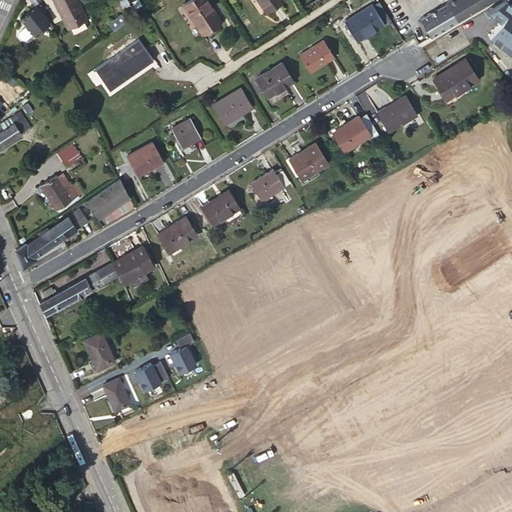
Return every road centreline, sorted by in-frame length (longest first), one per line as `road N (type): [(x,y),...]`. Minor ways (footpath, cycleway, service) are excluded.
road 1 (residential): [(14,282),(410,51)]
road 2 (tertiary): [(14,282),(117,511)]
road 3 (residential): [(198,78),(219,74),(331,0)]
